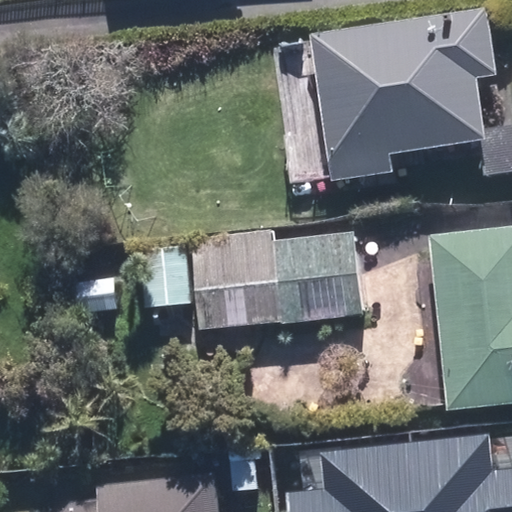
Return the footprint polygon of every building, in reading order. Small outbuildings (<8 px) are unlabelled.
[(509,73),(499,6),(321,33),(344,179),(404,169),(401,150),(488,136),(494,174),(511,171),(511,125),(498,127),(490,76),(509,73)] [(461,407),(511,402),(511,226),(443,234),(461,407)] [(207,330),(372,313),(364,233),(286,242),(284,229),(197,238),(207,330)] [(195,243),(145,248),(151,306),(201,301),(195,243)] [(133,334),(127,260),(69,264),(76,338),(133,334)] [(511,511),(511,415),(328,427),(331,471),(297,473),(299,511),(511,511)] [(231,511),(226,469),(87,485),(67,511),(231,511)]
